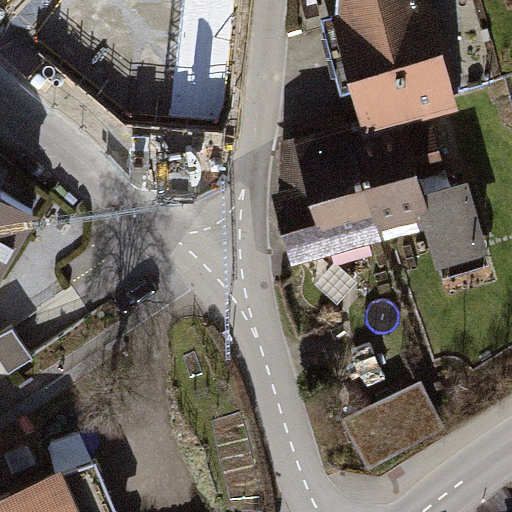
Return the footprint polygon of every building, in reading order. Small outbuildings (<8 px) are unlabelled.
[(359,121),(399,112),(448,101),(426,2),(406,6),(404,0),(348,0),(353,21),(338,25),(359,121)] [(200,148),(212,54),(127,43),(115,137),(200,148)] [(217,58),(206,143),(237,147),(248,62),(217,58)] [(344,125),(372,240),(427,227),(399,112),(359,121),(344,125)] [(372,240),(344,125),(280,140),(308,256),(372,240)] [(0,188),(0,267),(34,209),(0,188)] [(489,316),(476,274),(445,284),(458,325),(489,316)] [(8,322),(0,327),(0,367),(0,368),(26,351),(8,322)] [(439,430),(415,381),(337,418),(361,467),(439,430)] [(0,496),(0,511),(120,511),(96,456),(0,496)]
